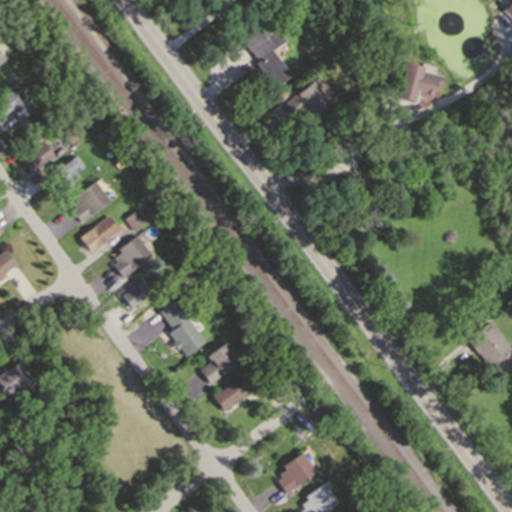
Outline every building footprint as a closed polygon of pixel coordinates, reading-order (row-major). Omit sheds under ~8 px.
[(511,0),(511,22),(501,11),(511,0)] [(238,40),(257,26),(264,36),(272,30),(281,42),(267,51),(285,76),(271,87),(254,64),(256,62),(247,50),(246,51),(238,40)] [(0,41),(0,65),(12,56),(0,41)] [(417,69),(416,73),(437,78),(434,87),(430,86),(427,95),(418,93),(417,97),(410,95),(408,103),(385,97),(390,79),(397,81),(399,73),(398,72),(399,68),(400,68),(401,65),(417,69)] [(327,103),(308,119),(299,109),(292,115),(284,106),(296,96),(294,94),(309,81),(327,103)] [(0,95),(11,88),(18,99),(21,97),(30,111),(18,119),(10,108),(0,114),(0,95)] [(283,89),(285,93),(280,97),(277,93),(283,89)] [(81,135),(68,144),(60,133),(72,124),(81,135)] [(106,159),(97,147),(106,140),(114,152),(106,159)] [(50,155),(27,170),(18,157),(41,142),(50,155)] [(59,164),(70,156),(80,169),(67,178),(72,184),(64,190),(60,185),(57,187),(45,171),(57,161),(59,164)] [(78,184),(76,174),(65,176),(67,186),(78,184)] [(69,209),(74,205),(71,201),(77,196),(74,193),(91,180),(105,199),(78,220),(69,209)] [(141,202),(145,207),(140,211),(136,205),(141,202)] [(134,206),(142,217),(131,226),(123,214),(134,206)] [(78,233),(93,221),(99,227),(101,225),(106,232),(93,243),(92,243),(88,246),(78,233)] [(111,264),(116,260),(113,255),(119,251),(116,247),(133,235),(147,253),(119,275),(111,264)] [(0,251),(2,250),(12,263),(0,272),(0,251)] [(189,273),(173,284),(166,274),(182,263),(189,273)] [(151,290),(128,307),(118,294),(141,277),(151,290)] [(172,299),(202,340),(183,355),(176,347),(174,349),(169,342),(172,340),(165,331),(169,328),(156,311),(172,299)] [(511,351),(511,361),(498,373),(488,359),(484,362),(475,351),(474,352),(464,338),(487,320),(511,351)] [(235,359),(207,382),(197,369),(209,360),(204,354),(220,340),(235,359)] [(27,352),(38,344),(47,357),(37,365),(27,352)] [(0,371),(16,359),(32,381),(10,397),(6,392),(0,396),(0,371)] [(240,373),(252,389),(223,411),(211,394),(240,373)] [(325,427),(330,424),(334,430),(329,434),(325,427)] [(297,450),(310,470),(282,491),(275,479),(279,476),(277,471),(283,466),(281,463),(297,450)] [(7,487),(1,480),(6,476),(12,483),(7,487)] [(319,480),(332,500),(316,511),(298,511),(297,509),(302,505),(299,501),(305,497),(303,492),(319,480)] [(67,511),(62,511),(53,498),(70,487),(81,503),(67,511)]
